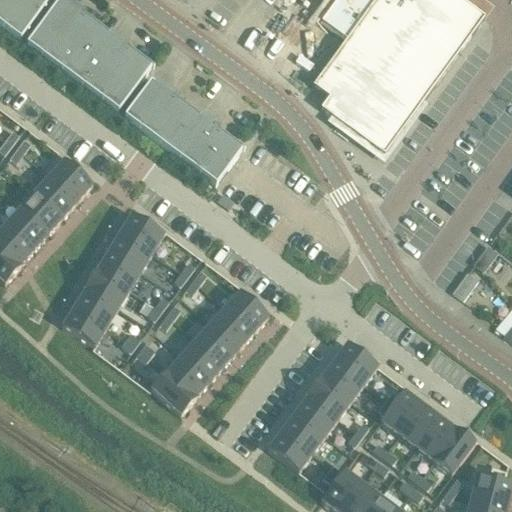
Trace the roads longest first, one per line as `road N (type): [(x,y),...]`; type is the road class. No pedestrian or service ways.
road 1 (residential): [(329,304),(0,62)]
road 2 (tertiary): [(384,259),(292,115),(132,0)]
road 3 (residential): [(329,304),(215,445)]
road 4 (residential): [(474,412),(329,304)]
road 5 (tertiary): [(511,382),(430,321),(384,259)]
